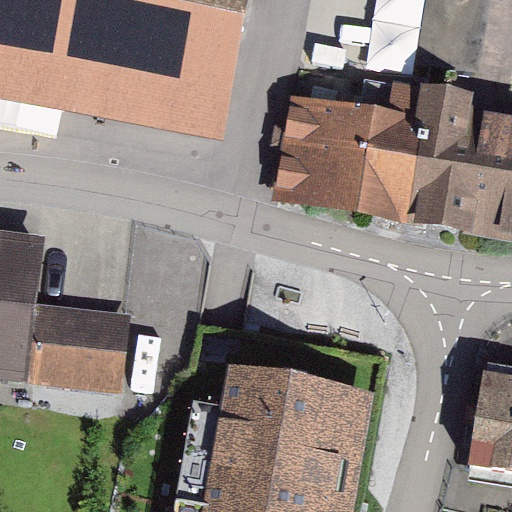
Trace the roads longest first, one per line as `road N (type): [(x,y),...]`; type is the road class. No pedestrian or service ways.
road 1 (residential): [(0,175),(102,188),(455,279)]
road 2 (residential): [(455,279),(449,374),(411,511)]
